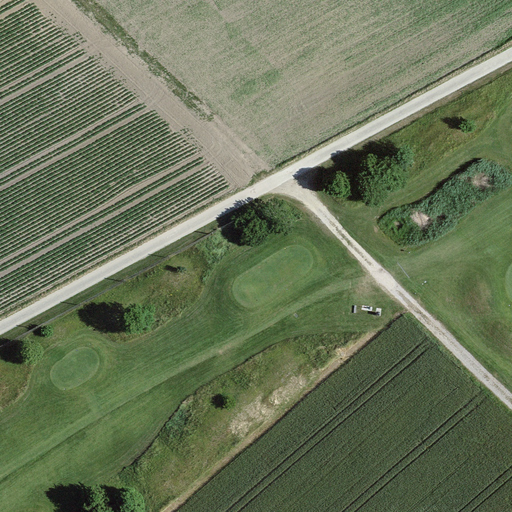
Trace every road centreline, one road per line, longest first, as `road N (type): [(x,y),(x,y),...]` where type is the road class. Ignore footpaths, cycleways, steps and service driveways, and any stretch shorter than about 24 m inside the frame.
road 1 (unclassified): [(0,328),(511,54)]
road 2 (track): [(96,0),(511,401)]
